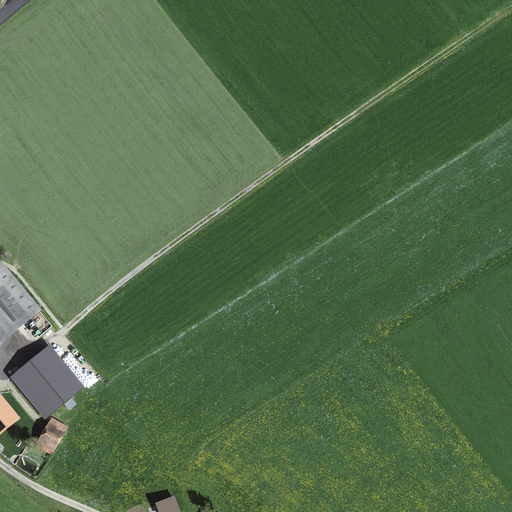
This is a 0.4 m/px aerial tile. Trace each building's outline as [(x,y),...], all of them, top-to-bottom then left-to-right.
[(41,310),(2,262),(0,263),(0,341),(1,343),(41,310)] [(50,345),(11,377),(45,419),(85,387),(50,345)] [(0,433),(20,418),(0,393),(0,433)] [(36,445),(51,454),(67,427),(52,419),(36,445)] [(155,505),(157,511),(179,511),(174,497),(155,505)]
